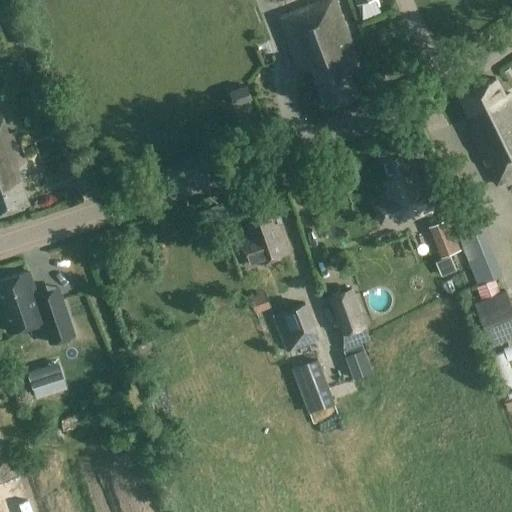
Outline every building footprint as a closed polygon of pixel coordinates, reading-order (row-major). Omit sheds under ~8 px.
[(299,70),(310,66),(325,106),(357,95),(349,72),(360,68),(334,0),(323,0),(278,17),(299,70)] [(0,70),(18,64),(0,16),(0,70)] [(511,98),(509,93),(504,95),(495,78),(456,98),(465,117),(469,115),(476,129),(470,132),(496,184),(511,176),(511,98)] [(251,98),(246,86),(230,92),(235,104),(251,98)] [(0,112),(0,212),(28,203),(15,166),(24,163),(14,132),(7,134),(0,112)] [(381,226),(398,219),(399,223),(441,206),(429,176),(419,180),(405,144),(379,155),(388,178),(383,180),(390,200),(374,206),(381,226)] [(429,154),(417,153),(415,167),(427,169),(429,154)] [(50,192),(73,183),(67,167),(44,176),(50,192)] [(246,266),(257,262),(287,252),(277,223),(272,224),(265,205),(244,212),(251,232),(235,238),(246,266)] [(474,208),(451,217),(478,285),(501,275),(474,208)] [(428,226),(440,257),(459,249),(447,219),(428,226)] [(27,270),(0,279),(0,307),(8,331),(43,320),(50,343),(73,335),(61,299),(40,306),(27,270)] [(341,335),(367,326),(353,286),(327,296),(341,335)] [(265,291),(249,297),(255,313),(271,306),(265,291)] [(511,336),(511,306),(506,291),(484,299),(474,303),(491,345),(511,336)] [(272,315),(287,351),(319,338),(316,330),(317,329),(306,302),(272,315)] [(361,333),(340,340),(344,351),(365,345),(361,333)] [(317,359),(291,369),(292,369),(296,379),(308,412),(333,402),(322,370),(317,359)] [(26,371),(31,388),(47,383),(42,366),(26,371)] [(140,511),(121,457),(93,467),(108,511),(140,511)]
